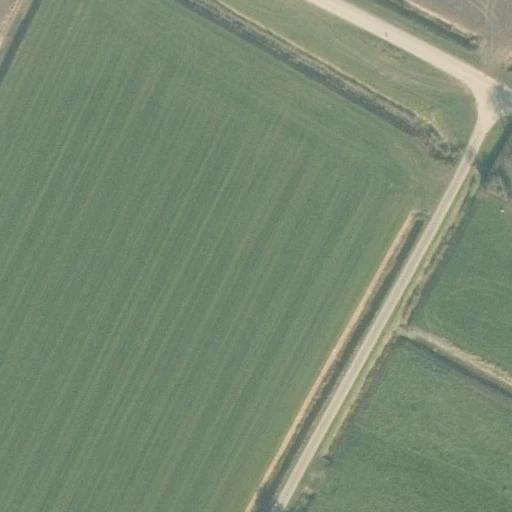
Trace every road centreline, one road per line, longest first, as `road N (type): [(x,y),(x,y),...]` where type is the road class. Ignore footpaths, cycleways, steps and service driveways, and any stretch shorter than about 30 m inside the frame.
road 1 (unclassified): [(276,511),(499,91)]
road 2 (unclassified): [(499,91),(321,0)]
